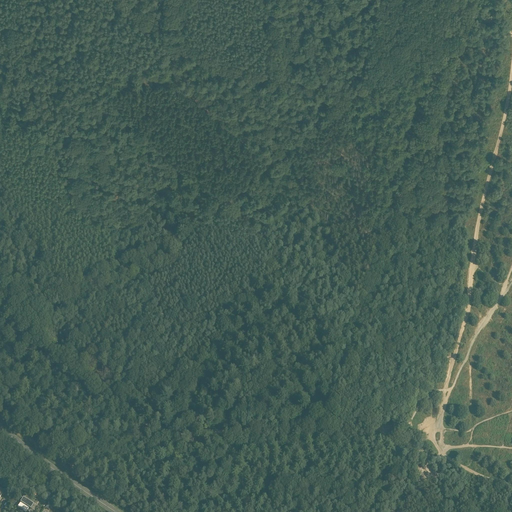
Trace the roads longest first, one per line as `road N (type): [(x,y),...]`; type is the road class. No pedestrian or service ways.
road 1 (track): [(463,0),(385,238)]
road 2 (track): [(469,304),(432,437),(443,455),(511,488)]
road 3 (track): [(357,325),(309,317),(228,199)]
road 4 (track): [(362,311),(284,150)]
road 5 (track): [(228,199),(176,164),(106,91)]
road 6 (track): [(511,34),(363,86)]
road 7 (primary): [(115,511),(0,427)]
road 8 (track): [(336,108),(228,199)]
road 9 (track): [(194,435),(240,303)]
road 10 (track): [(137,270),(6,313)]
road 11 (track): [(325,429),(194,435)]
road 12 (track): [(194,435),(160,434),(89,378)]
road 13 (track): [(362,311),(325,429)]
road 14 (track): [(218,68),(119,0)]
